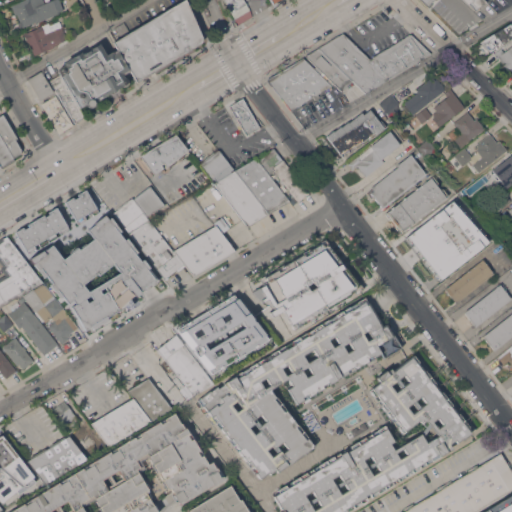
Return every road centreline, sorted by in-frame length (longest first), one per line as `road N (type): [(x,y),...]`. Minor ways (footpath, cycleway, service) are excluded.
road 1 (residential): [(236,59),(511,420)]
road 2 (residential): [(346,208),(0,408)]
road 3 (residential): [(511,112),(398,0)]
road 4 (tertiary): [(0,54),(60,168)]
road 5 (secondary): [(170,102),(60,168)]
